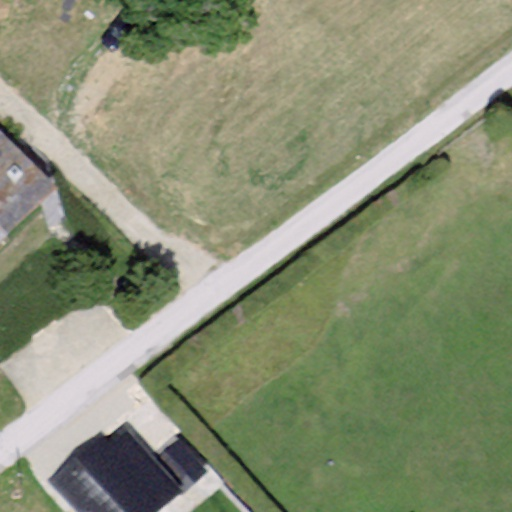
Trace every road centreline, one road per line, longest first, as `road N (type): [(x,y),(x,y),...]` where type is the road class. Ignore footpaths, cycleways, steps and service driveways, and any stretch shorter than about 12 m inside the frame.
road 1 (tertiary): [(198,294),(511,63)]
road 2 (residential): [(0,78),(198,294)]
road 3 (tertiary): [(0,454),(198,294)]
